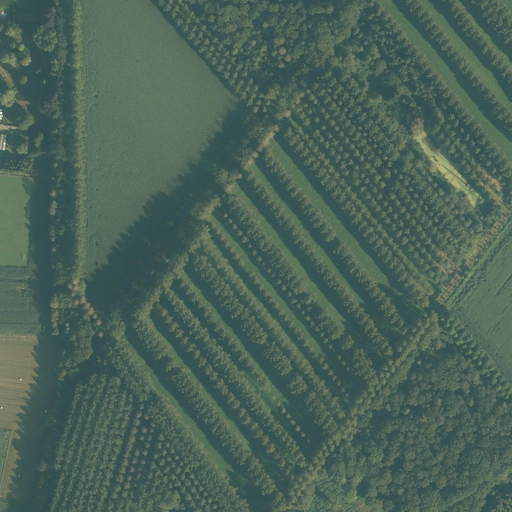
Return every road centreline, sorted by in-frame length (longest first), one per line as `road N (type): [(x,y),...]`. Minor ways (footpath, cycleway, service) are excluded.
road 1 (track): [(68,0),(63,389)]
road 2 (track): [(90,358),(63,389),(40,511)]
